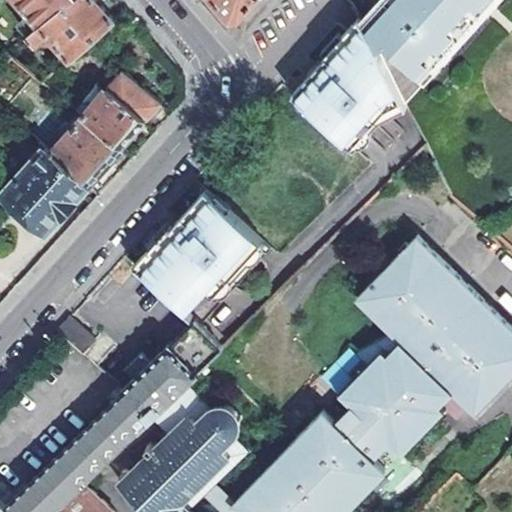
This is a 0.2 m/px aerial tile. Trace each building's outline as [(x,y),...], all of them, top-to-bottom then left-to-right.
[(27,33),(66,0),(20,0),(30,10),(18,23),(27,33)] [(98,0),(66,0),(27,33),(35,43),(48,31),(70,58),(115,19),(98,0)] [(219,0),(233,16),(240,18),(255,0),(219,0)] [(293,91),(353,146),(401,98),(405,102),(436,69),(431,63),(470,20),(468,18),(477,7),(473,2),(474,0),(383,0),(363,22),(359,18),(293,91)] [(375,0),(359,18),(363,22),(383,0),(484,0),(477,7),(468,18),(470,20),(431,63),(436,69),(497,0),(375,0)] [(0,32),(0,46),(7,52),(15,44),(0,32)] [(84,114),(122,146),(164,100),(125,69),(108,88),(100,81),(77,109),(84,114)] [(52,150),(88,183),(122,146),(84,114),(52,150)] [(52,150),(47,145),(7,190),(49,228),(88,183),(52,150)] [(177,219),(136,264),(194,317),(196,319),(266,243),(206,187),(177,219)] [(511,335),(407,242),(398,252),(396,250),(389,257),(391,260),(350,307),(385,339),(394,347),(382,361),(377,357),(364,371),(352,360),(335,379),(346,390),(335,403),(346,414),(332,430),(320,419),(238,511),(236,511),(189,511),(188,511),(203,495),(211,487),(253,444),(238,431),(244,425),(247,419),(248,414),(247,408),(245,402),(241,397),(235,393),(229,392),(223,392),(217,395),(213,398),(209,402),(188,381),(156,412),(172,427),(121,478),(155,511),(352,511),(383,478),(372,467),(387,451),(399,462),(442,414),(438,410),(450,396),(472,416),(511,370),(511,335)] [(71,313),(57,328),(82,351),(96,337),(71,313)] [(0,498),(0,511),(67,511),(62,507),(87,482),(156,412),(188,381),(223,346),(196,319),(194,317),(151,361),(141,352),(123,369),(132,378),(122,389),(124,391),(8,506),(0,498)] [(394,347),(385,339),(352,360),(364,371),(377,357),(382,361),(394,347)] [(87,482),(62,507),(67,511),(116,511),(117,510),(87,482)] [(236,511),(238,511),(211,487),(203,495),(222,511),(236,511)]
